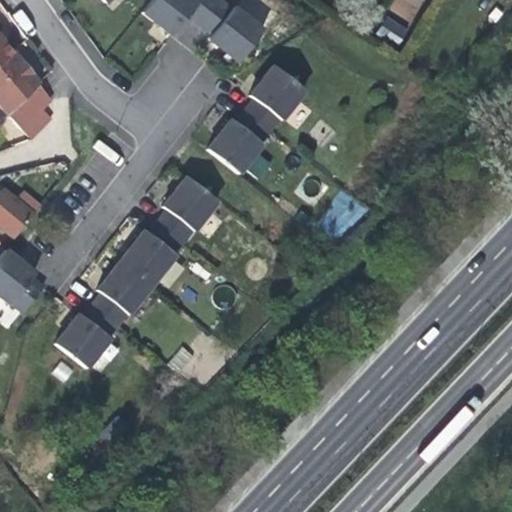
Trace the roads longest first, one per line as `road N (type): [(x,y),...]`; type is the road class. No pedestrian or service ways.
road 1 (primary): [(511,253),(261,511)]
road 2 (primary): [(355,511),(511,348)]
road 3 (residential): [(171,133),(56,281)]
